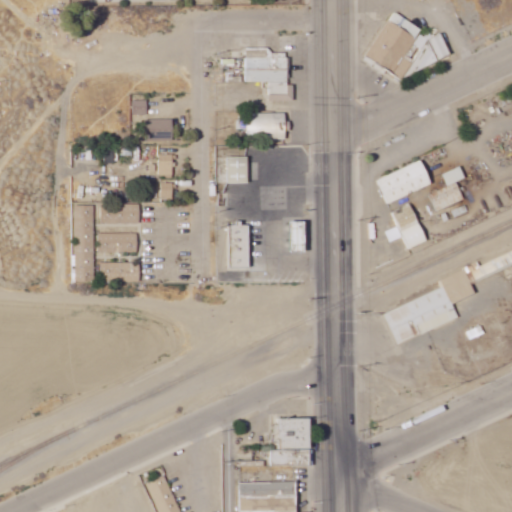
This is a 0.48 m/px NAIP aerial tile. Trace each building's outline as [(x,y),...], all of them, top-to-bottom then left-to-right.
[(415,87),(441,42),(432,36),(392,14),(366,60),(415,87)] [(246,82),(269,82),(269,102),(294,102),(294,86),(288,86),(288,58),(271,58),(271,48),(246,48),(246,82)] [(133,115),(147,115),(147,101),(133,101),(133,115)] [(286,113),(248,114),(248,141),(286,140),(286,113)] [(172,120),(146,120),(146,141),(173,141),(172,120)] [(159,176),(176,176),(176,155),(159,155),(159,176)] [(228,158),(228,185),(248,184),(248,158),(228,158)] [(433,187),(423,162),(378,179),(387,204),(433,187)] [(430,195),(437,212),(465,200),(457,183),(466,179),(461,167),(443,175),(448,188),(430,195)] [(162,201),(175,200),(174,183),(161,184),(162,201)] [(140,224),(140,205),(101,205),(101,224),(140,224)] [(393,213),(410,250),(428,242),(411,205),(393,213)] [(94,206),(74,206),(76,283),(95,283),(94,206)] [(230,269),(250,269),(249,224),(229,225),(230,269)] [(401,239),(397,228),(386,232),(390,243),(401,239)] [(138,254),(138,235),(99,234),(99,253),(138,254)] [(140,264),(102,263),(101,282),(139,283),(140,264)] [(384,313),(397,345),(458,320),(445,288),(384,313)] [(272,466),(312,466),(311,418),(280,418),(281,449),(272,449),(272,466)] [(181,511),(166,475),(148,483),(160,511),(181,511)]
